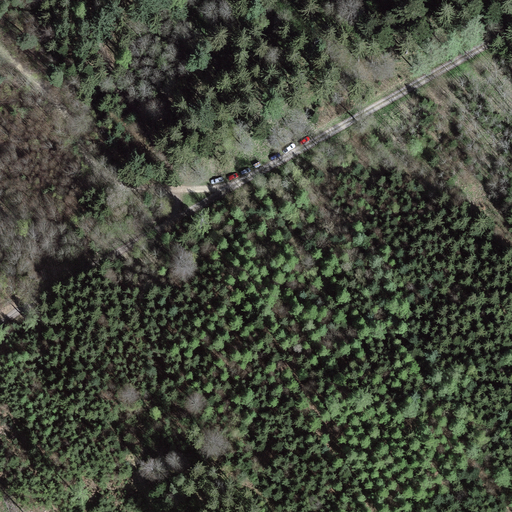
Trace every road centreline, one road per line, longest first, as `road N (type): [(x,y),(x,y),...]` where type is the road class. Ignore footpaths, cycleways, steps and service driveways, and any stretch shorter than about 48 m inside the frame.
road 1 (track): [(242,182),(511,30)]
road 2 (track): [(0,53),(43,86),(108,179),(172,188),(242,182)]
road 3 (track): [(173,220),(172,188),(89,0)]
road 4 (track): [(0,324),(173,220)]
